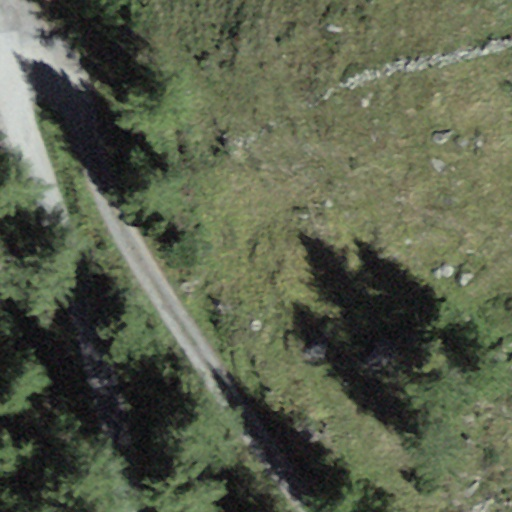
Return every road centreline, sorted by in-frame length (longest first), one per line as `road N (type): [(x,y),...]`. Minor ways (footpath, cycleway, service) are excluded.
road 1 (track): [(7,74),(58,79),(88,130),(116,226),(318,511)]
road 2 (track): [(130,511),(100,379),(7,74)]
